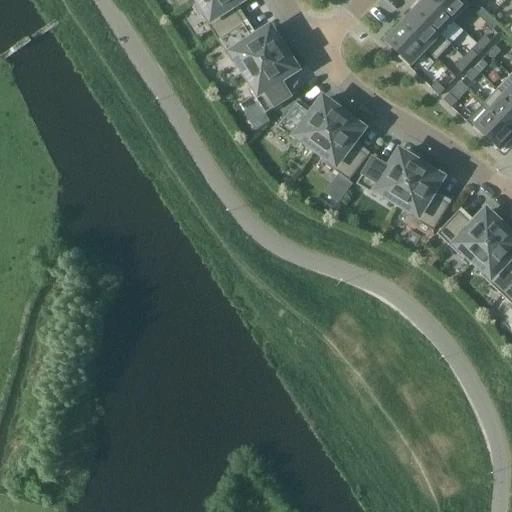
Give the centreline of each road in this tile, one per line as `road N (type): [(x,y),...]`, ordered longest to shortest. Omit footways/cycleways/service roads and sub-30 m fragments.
road 1 (unclassified): [(102,0),(246,221),(278,247),(399,300),(464,368),(496,446),(498,511)]
road 2 (residential): [(319,46),(365,95),(460,153),(511,199)]
